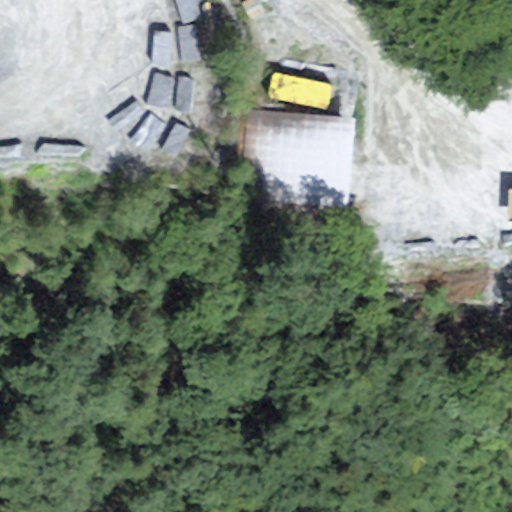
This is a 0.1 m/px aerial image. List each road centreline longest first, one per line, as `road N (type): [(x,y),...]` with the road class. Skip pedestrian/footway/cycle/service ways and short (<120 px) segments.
road 1 (track): [(372,0),(394,30),(422,118),(478,150),(511,154)]
road 2 (track): [(0,105),(55,107),(62,0)]
